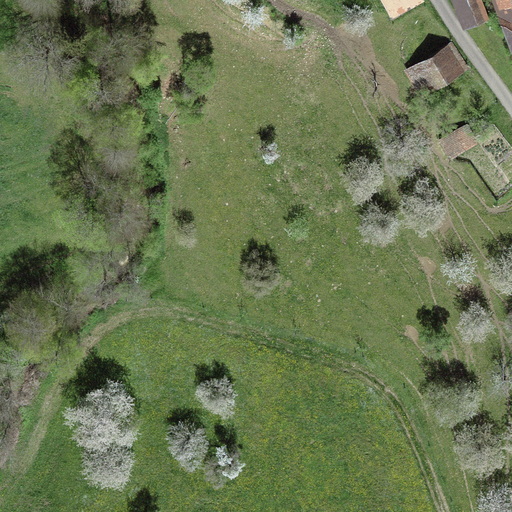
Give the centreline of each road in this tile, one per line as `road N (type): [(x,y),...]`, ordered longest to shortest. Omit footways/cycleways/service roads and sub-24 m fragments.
road 1 (track): [(441,511),(400,403),(362,371),(171,309),(85,338),(0,494)]
road 2 (track): [(446,0),(511,101)]
